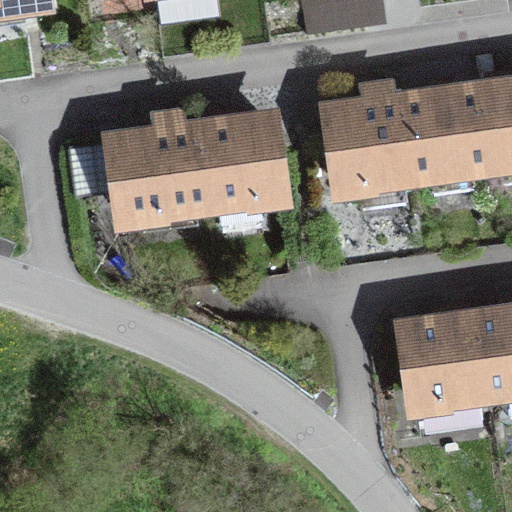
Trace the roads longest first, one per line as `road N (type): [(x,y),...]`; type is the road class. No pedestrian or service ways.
road 1 (residential): [(30,98),(511,38)]
road 2 (residential): [(54,302),(187,347),(295,417),(353,469)]
road 3 (residential): [(54,302),(30,98)]
road 4 (residential): [(353,469),(349,285)]
road 5 (residential): [(349,285),(511,262)]
road 6 (residential): [(227,301),(349,285)]
